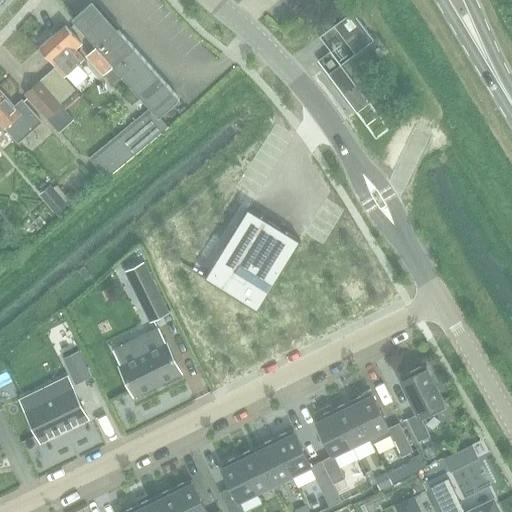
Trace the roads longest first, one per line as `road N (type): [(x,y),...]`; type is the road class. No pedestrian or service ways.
road 1 (residential): [(438,303),(14,511)]
road 2 (residential): [(438,303),(304,89),(218,0)]
road 3 (residential): [(511,426),(438,303)]
road 4 (secondary): [(511,104),(450,0)]
